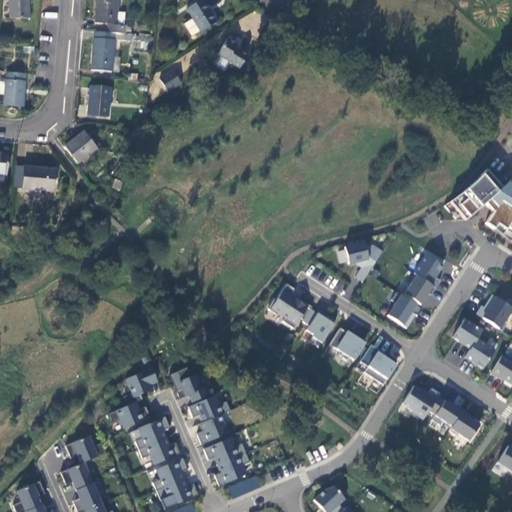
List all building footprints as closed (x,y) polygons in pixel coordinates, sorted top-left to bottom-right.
[(8,0),(9,20),(29,19),(28,0),(8,0)] [(107,25),(107,33),(115,34),(125,35),(125,26),(124,26),(116,25),(117,13),(117,0),(96,0),(95,23),(107,25)] [(192,19),(200,31),(216,22),(202,0),(200,0),(186,9),(192,19)] [(125,13),(117,13),(116,25),(124,26),(125,13)] [(194,35),(200,31),(192,19),(186,23),(194,35)] [(112,72),(115,34),(107,33),(94,32),(91,71),(112,72)] [(148,49),(150,34),(137,33),(135,48),(148,49)] [(217,55),(229,63),(239,69),(247,56),(234,49),(236,45),(226,39),(217,55)] [(48,44),(41,43),(40,52),(47,53),(48,44)] [(225,70),(229,63),(217,55),(213,62),(214,65),(222,70),(225,70)] [(173,70),(160,78),(168,91),(181,82),(173,70)] [(6,72),(3,106),(23,107),(26,74),(6,72)] [(87,115),(107,117),(110,88),(90,87),(87,115)] [(77,164),(97,149),(84,132),(64,147),(77,164)] [(8,154),(0,153),(0,173),(6,174),(8,154)] [(23,167),(21,189),(53,192),(55,170),(23,167)] [(500,190),(484,172),(467,189),(448,203),(464,221),(483,204),(491,213),(483,224),(511,242),(511,187),(506,184),(500,190)] [(115,179),(112,188),(120,190),(123,182),(115,179)] [(363,267),(362,268),(368,272),(381,252),(371,246),(364,248),(363,243),(344,248),(348,265),(356,263),(363,267)] [(414,274),(435,288),(439,281),(434,278),(442,266),(425,255),(413,274),(414,274)] [(368,272),(362,268),(355,279),(362,283),(368,272)] [(411,283),(403,294),(420,305),(428,294),(430,295),(435,288),(414,274),(409,282),(411,283)] [(310,309),(311,308),(299,299),(297,302),(290,296),(294,290),(286,285),(276,301),(273,300),(267,310),(276,315),(277,314),(284,318),(282,322),(293,329),(300,319),(303,321),(310,309)] [(421,309),(396,293),(391,301),(395,303),(387,316),(406,329),(413,319),(408,316),(411,312),(417,316),(421,309)] [(481,306),(476,315),(502,331),(507,323),(504,321),(508,314),(511,316),(511,301),(508,299),(505,304),(491,295),(486,304),(489,306),(487,310),(481,306)] [(317,314),(310,309),(303,321),(302,322),(309,326),(306,331),(313,336),(312,338),(321,344),(336,321),(328,316),(327,317),(318,312),(317,314)] [(464,319),(452,338),(470,349),(476,339),(482,331),(464,319)] [(339,329),(329,345),(353,361),(364,343),(359,340),(354,337),(355,336),(348,331),(346,333),(339,329)] [(470,349),(465,358),(482,369),(494,351),(476,339),(470,349)] [(378,351),(370,345),(359,362),(367,367),(363,373),(382,385),(396,365),(377,353),(378,351)] [(511,383),(511,362),(502,356),(490,374),(497,379),(498,377),(511,385),(511,383)] [(127,406),(135,403),(142,400),(140,395),(146,392),(151,391),(149,385),(148,383),(156,380),(150,366),(142,370),(143,372),(125,380),(131,394),(123,397),(127,406)] [(188,396),(191,403),(207,396),(204,388),(201,389),(195,375),(190,377),(186,368),(176,372),(180,381),(179,382),(182,389),(176,391),(178,396),(179,399),(188,396)] [(402,404),(414,411),(412,413),(423,420),(439,395),(431,389),(427,395),(413,386),(402,404)] [(200,419),(202,423),(220,415),(230,411),(226,402),(218,406),(214,396),(188,408),(189,412),(192,419),(199,416),(200,419)] [(435,416),(432,420),(440,426),(442,423),(450,429),(462,410),(453,404),(452,405),(438,397),(428,412),(435,416)] [(127,406),(108,414),(111,423),(119,420),(123,430),(150,418),(148,413),(145,407),(138,410),(137,407),(135,403),(127,406)] [(470,415),(462,410),(450,429),(448,431),(456,436),(457,434),(469,441),(479,424),(468,417),(470,415)] [(228,434),(220,415),(202,423),(200,424),(202,429),(203,431),(196,434),(198,439),(201,445),(228,434)] [(134,442),(138,450),(166,439),(164,434),(163,432),(169,429),(168,424),(165,417),(138,429),(142,438),(134,442)] [(83,463),(105,453),(101,443),(93,447),(88,436),(65,446),(68,453),(69,457),(76,455),(80,464),(83,463)] [(216,460),(218,465),(245,453),(242,444),(234,448),(230,438),(203,450),(205,455),(208,460),(215,457),(216,460)] [(167,443),(166,439),(138,450),(142,459),(149,456),(154,465),(180,454),(178,450),(176,443),(169,446),(167,443)] [(511,449),(507,446),(497,463),(511,473),(511,449)] [(249,462),(245,453),(218,465),(220,469),(221,472),(214,475),(216,480),(219,486),(246,475),(241,465),(249,462)] [(152,483),(156,492),(183,480),(181,476),(180,473),(187,470),(184,463),(182,459),(156,470),(160,480),(152,483)] [(76,491),(99,481),(94,470),(87,473),(83,463),(80,464),(60,473),(62,478),(64,483),(71,480),(72,483),(76,491)] [(256,476),(227,488),(232,500),(261,487),(256,476)] [(185,484),(183,480),(156,492),(160,500),(167,497),(171,507),(198,495),(195,488),(193,484),(186,487),(185,484)] [(104,492),(99,481),(76,491),(79,499),(80,502),(73,504),(76,510),(76,511),(83,511),(100,505),(96,495),(104,492)] [(15,511),(25,511),(42,505),(38,498),(37,496),(44,493),(43,489),(40,482),(17,491),(21,502),(13,506),(15,511)] [(322,511),(341,511),(343,511),(338,505),(345,499),(333,487),(324,490),(313,500),(319,506),(324,511),(322,511)] [(195,511),(192,503),(171,511),(195,511)]
